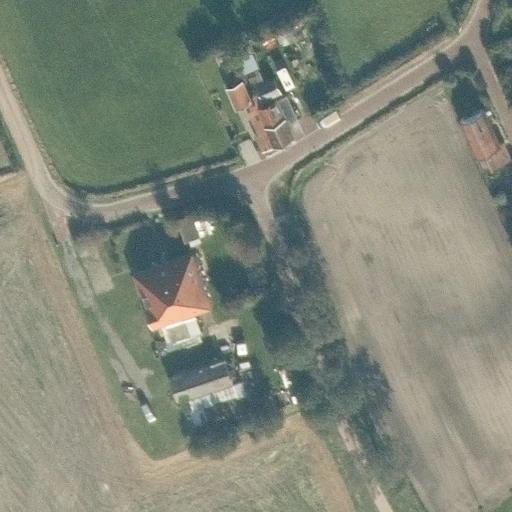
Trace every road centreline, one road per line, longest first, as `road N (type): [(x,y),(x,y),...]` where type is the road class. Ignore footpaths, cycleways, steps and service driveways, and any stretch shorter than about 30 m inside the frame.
road 1 (unclassified): [(387,511),(344,426),(255,174)]
road 2 (unclassified): [(255,174),(104,214),(72,208),(50,192),(0,86)]
road 3 (unclassified): [(255,174),(472,34),(487,0)]
